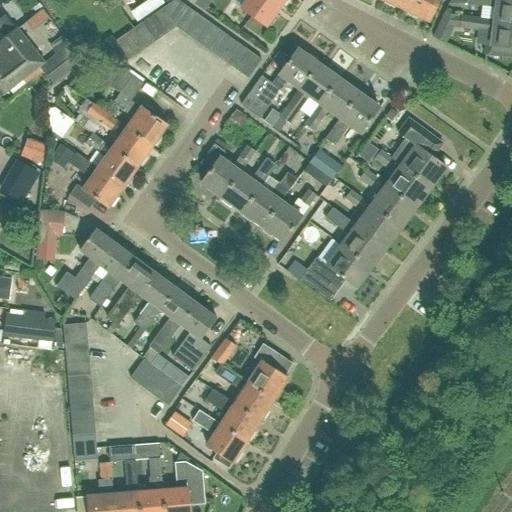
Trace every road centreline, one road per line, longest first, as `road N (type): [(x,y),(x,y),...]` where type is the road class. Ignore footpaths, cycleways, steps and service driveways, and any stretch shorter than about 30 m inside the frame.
road 1 (residential): [(340,373),(131,222),(221,91)]
road 2 (residential): [(340,373),(511,132)]
road 3 (residential): [(511,92),(315,0)]
road 4 (residential): [(251,511),(340,373)]
